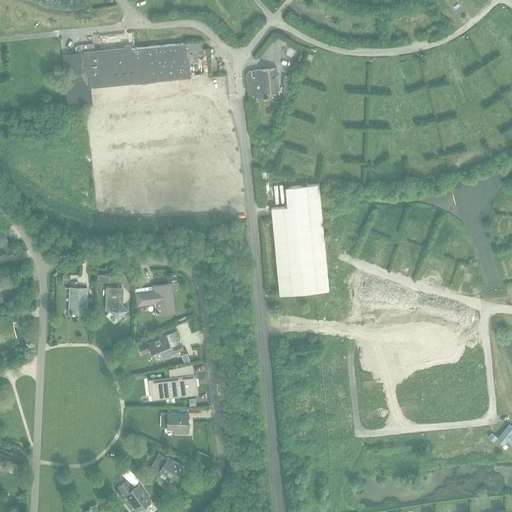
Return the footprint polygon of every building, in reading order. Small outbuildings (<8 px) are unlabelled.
[(511,23),(511,13),(501,3),(496,9),(511,23)] [(238,30),(253,15),(248,10),(233,25),(238,30)] [(498,21),(501,16),(496,12),(492,17),(498,21)] [(478,30),(473,34),(485,51),(490,47),(478,30)] [(463,64),(474,61),(465,36),(456,39),(461,53),(460,53),(463,64)] [(185,43),(86,52),(64,54),(70,105),(86,104),(91,103),(89,90),(89,84),(128,80),(128,84),(135,84),(135,80),(188,75),(185,43)] [(408,56),(411,74),(416,73),(412,55),(408,56)] [(356,56),(355,76),(362,76),(363,57),(356,56)] [(424,57),(429,78),(437,76),(432,56),(424,57)] [(487,62),(499,81),(506,77),(495,57),(487,62)] [(374,85),(381,85),(382,60),(375,60),(374,85)] [(404,71),(410,68),(407,62),(401,64),(404,71)] [(507,75),(511,72),(506,63),(501,66),(507,75)] [(263,92),(279,91),(277,67),(252,70),(249,71),(247,74),(249,93),(252,96),(255,96),(263,96),(263,92)] [(474,84),(482,81),(488,95),(494,93),(485,70),(471,75),(474,84)] [(283,71),(281,89),(287,90),(290,72),(283,71)] [(44,90),(56,90),(56,73),(44,73),(44,90)] [(303,86),(309,88),(311,82),(306,80),(303,86)] [(423,89),(417,91),(422,115),(428,113),(423,89)] [(439,109),(452,106),(450,98),(443,99),(441,89),(435,90),(439,109)] [(361,92),(348,91),(347,101),(353,101),(353,113),(360,113),(361,92)] [(299,93),(296,108),(309,111),(312,96),(299,93)] [(379,119),(380,98),(372,98),(371,119),(379,119)] [(495,102),(503,121),(509,118),(502,99),(495,102)] [(288,122),(286,137),(295,138),(297,123),(288,122)] [(430,146),(437,144),(432,122),(425,123),(430,146)] [(449,145),(455,143),(449,122),(443,124),(449,145)] [(511,126),(507,128),(509,134),(494,141),(496,147),(511,140),(511,126)] [(352,138),(352,148),(359,149),(360,129),(346,128),(346,137),(352,138)] [(465,161),(484,154),(481,146),(462,153),(465,161)] [(453,166),(464,162),(461,151),(449,155),(453,166)] [(290,168),(309,171),(312,155),(294,152),(290,168)] [(334,159),(334,164),(325,164),(324,172),(342,173),(343,160),(334,159)] [(382,161),(382,174),(403,174),(403,160),(382,161)] [(414,165),(415,172),(438,167),(437,160),(414,165)] [(115,181),(102,185),(104,190),(116,187),(115,181)] [(279,294),(329,289),(319,183),(285,186),(287,205),(271,207),(279,294)] [(379,227),(387,211),(376,206),(368,222),(379,227)] [(498,209),(496,215),(504,218),(506,212),(498,209)] [(405,227),(421,231),(424,218),(408,214),(405,227)] [(511,215),(506,215),(503,231),(511,231),(511,215)] [(450,236),(454,222),(440,218),(434,239),(444,242),(446,235),(450,236)] [(350,225),(342,245),(349,249),(358,228),(350,225)] [(376,255),(381,256),(386,236),(380,235),(376,255)] [(398,244),(392,263),(399,265),(405,246),(398,244)] [(429,275),(430,270),(439,272),(443,259),(430,255),(425,274),(429,275)] [(456,265),(453,281),(460,283),(463,267),(456,265)] [(142,287),(142,291),(135,292),(137,307),(156,304),(157,313),(174,311),(172,292),(170,292),(169,284),(142,287)] [(118,319),(128,310),(119,301),(120,287),(106,287),(105,309),(109,309),(118,319)] [(21,296),(22,297),(25,296),(25,295),(26,295),(24,288),(18,290),(20,296),(21,296)] [(86,313),(87,292),(70,291),(69,312),(86,313)] [(30,295),(25,296),(22,297),(19,298),(21,304),(31,301),(30,295)] [(317,317),(318,336),(342,335),(339,302),(332,302),(332,310),(339,310),(339,315),(317,317)] [(12,321),(18,320),(16,314),(0,317),(0,339),(11,337),(9,326),(13,325),(12,321)] [(138,345),(141,353),(151,349),(151,351),(158,349),(158,351),(160,350),(162,357),(183,349),(176,332),(167,336),(167,334),(138,345)] [(171,376),(152,378),(155,398),(196,393),(194,377),(194,373),(192,373),(191,363),(170,368),(171,376)] [(187,433),(187,413),(167,412),(167,427),(174,427),(174,433),(187,433)] [(511,444),(511,433),(511,432),(511,427),(509,425),(498,439),(503,443),(506,440),(511,444)] [(0,455),(9,460),(12,454),(1,449),(0,451),(0,450),(0,455)] [(198,452),(195,458),(206,463),(209,457),(198,452)] [(174,484),(184,466),(159,453),(150,471),(174,484)] [(193,469),(190,476),(201,481),(204,475),(193,469)] [(116,488),(126,501),(134,511),(150,499),(138,484),(133,488),(126,479),(116,488)] [(159,510),(165,506),(158,496),(152,501),(159,510)]
